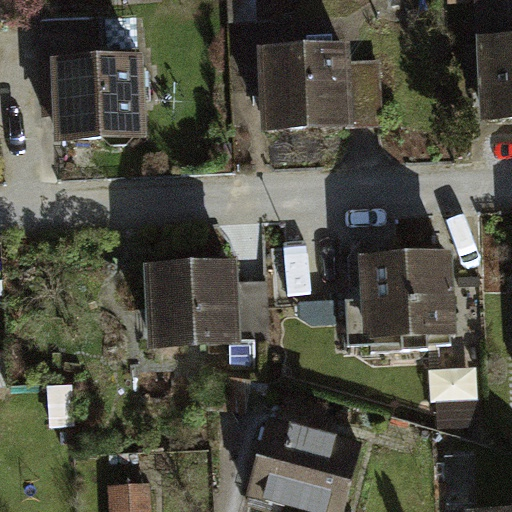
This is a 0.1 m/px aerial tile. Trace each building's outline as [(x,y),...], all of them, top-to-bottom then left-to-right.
[(511,15),(486,16),(491,129),(511,128),(511,15)] [(69,157),(160,153),(156,68),(107,70),(105,34),(46,37),(50,125),(67,124),(69,157)] [(266,63),(269,144),(365,139),(362,59),(266,63)] [(374,255),(379,350),(479,345),(475,250),(374,255)] [(158,275),(160,354),(262,351),(259,271),(158,275)] [(451,371),(451,419),(481,419),(482,371),(451,371)] [(237,377),(209,380),(211,411),(246,413),(250,380),(237,377)] [(270,423),(250,495),(309,511),(342,511),(361,448),(270,423)] [(115,492),(115,511),(148,511),(148,491),(115,492)]
